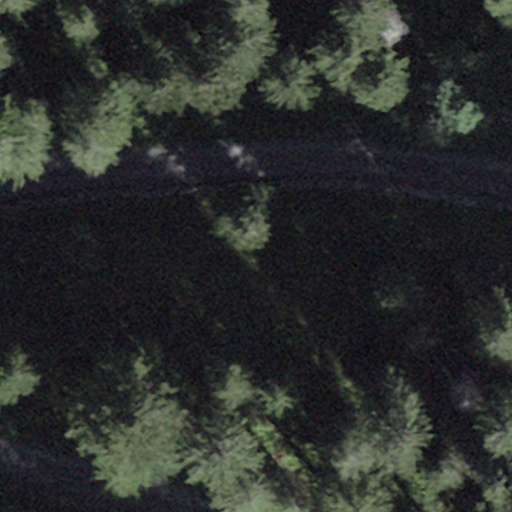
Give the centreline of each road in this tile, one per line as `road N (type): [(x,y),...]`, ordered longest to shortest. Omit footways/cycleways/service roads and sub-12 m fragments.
road 1 (track): [(0,185),(65,172),(292,155),(401,159),(511,183)]
road 2 (track): [(182,511),(142,495),(0,463)]
